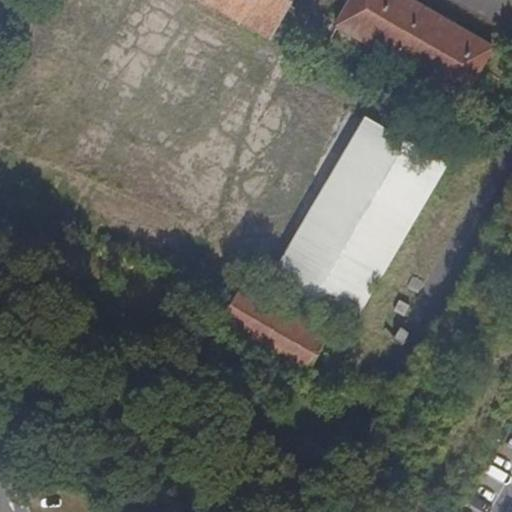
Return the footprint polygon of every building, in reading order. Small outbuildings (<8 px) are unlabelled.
[(212,0),(268,32),(285,0),(212,0)] [(493,42),(417,0),(346,0),(334,22),(464,95),(493,42)] [(443,163),(363,117),(273,272),(353,319),(443,163)] [(328,329),(244,279),(218,326),(300,374),(328,329)] [(264,374),(209,341),(204,350),(259,383),(264,374)]
